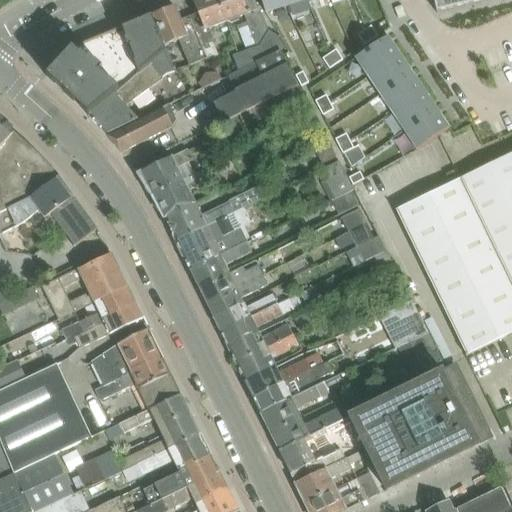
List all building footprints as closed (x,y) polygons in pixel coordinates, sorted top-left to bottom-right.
[(218,0),(192,0),(198,17),(190,20),(201,47),(212,42),(213,42),(208,30),(228,22),(218,0)] [(277,51),(281,49),(274,34),(269,31),(254,0),(218,0),(228,22),(244,16),(255,45),(254,49),(232,57),(237,71),(277,51)] [(286,7),(283,0),(260,0),(265,13),(286,7)] [(433,0),(437,13),(490,0),(433,0)] [(206,60),(201,47),(190,20),(181,23),(174,7),(152,16),(164,46),(178,41),(188,67),(206,60)] [(73,48),(47,75),(81,107),(88,116),(150,63),(162,78),(166,75),(175,71),(164,46),(152,16),(73,48)] [(371,27),(365,31),(372,41),(378,37),(371,27)] [(365,31),(358,36),(365,46),(372,41),(365,31)] [(355,57),(368,75),(400,53),(388,35),(355,57)] [(212,42),(201,47),(206,60),(217,56),(212,42)] [(277,51),(237,71),(226,77),(233,93),(211,104),(220,124),(239,115),(263,103),(295,87),(277,51)] [(336,51),(330,55),(337,65),(343,61),(336,51)] [(412,72),(400,53),(368,75),(380,93),(412,72)] [(330,55),(323,60),(330,70),(337,65),(330,55)] [(150,63),(88,116),(106,136),(137,120),(125,106),(129,103),(130,104),(162,78),(150,63)] [(412,72),(380,93),(392,112),(425,90),(412,72)] [(304,73),(296,77),(302,87),(309,84),(304,73)] [(437,108),(425,90),(392,112),(405,130),(437,108)] [(327,96),(316,102),(320,109),(331,103),(327,96)] [(263,103),(239,115),(245,128),(270,116),(263,103)] [(331,103),(320,109),(324,116),(334,110),(331,103)] [(137,120),(106,136),(121,153),(171,127),(161,109),(161,108),(137,120)] [(449,126),(437,108),(405,130),(417,148),(449,126)] [(290,115),(273,124),(279,136),(296,128),(290,115)] [(317,118),(300,126),(311,148),(329,139),(317,118)] [(0,214),(25,201),(34,197),(59,178),(59,177),(33,150),(13,134),(0,122),(0,214)] [(347,135),(336,140),(340,147),(351,142),(347,135)] [(329,140),(318,145),(327,163),(337,158),(338,158),(329,140)] [(351,142),(340,147),(344,154),(355,149),(351,142)] [(152,196),(182,182),(176,168),(192,160),(187,149),(138,174),(152,196)] [(511,154),(461,180),(511,284),(511,154)] [(329,168),(321,172),(325,179),(322,181),(332,202),(335,200),(350,193),(353,191),(346,177),(339,163),(329,168)] [(466,356),(511,333),(511,284),(461,180),(460,180),(456,170),(445,175),(450,185),(396,211),(466,356)] [(164,219),(195,203),(189,190),(207,181),(203,172),(182,182),(152,196),(156,204),(162,215),(163,216),(164,219)] [(361,173),(350,179),(354,186),(365,180),(361,173)] [(34,197),(25,201),(0,214),(0,235),(22,224),(39,211),(44,218),(44,219),(52,214),(65,233),(74,245),(73,246),(74,247),(98,230),(59,178),(34,197)] [(195,203),(164,219),(176,243),(233,215),(243,210),(261,201),(254,188),(227,201),(228,202),(201,215),(195,203)] [(357,207),(350,193),(335,200),(332,202),(339,216),(357,207)] [(341,218),(350,235),(367,226),(359,210),(341,218)] [(233,215),(176,243),(191,272),(247,244),(233,215)] [(374,240),(367,226),(350,235),(356,249),(374,240)] [(380,238),(374,240),(356,249),(363,262),(372,257),(386,250),(380,238)] [(252,254),(247,244),(191,272),(199,289),(230,274),(226,266),(252,254)] [(395,268),(386,250),(372,257),(381,274),(395,268)] [(121,274),(111,254),(42,287),(51,305),(68,297),(65,290),(83,281),(88,291),(95,288),(94,286),(121,274)] [(199,289),(207,305),(263,277),(259,267),(245,274),(242,267),(230,274),(199,289)] [(58,320),(94,304),(128,289),(121,274),(94,286),(95,288),(88,291),(90,294),(71,303),(68,297),(51,305),(58,320)] [(268,286),(263,277),(207,305),(213,318),(245,303),(242,299),(268,286)] [(136,306),(128,289),(94,304),(99,313),(64,331),(69,342),(105,325),(105,324),(110,321),(108,319),(136,306)] [(306,290),(301,293),(305,301),(310,298),(306,290)] [(26,292),(7,301),(12,313),(32,304),(26,292)] [(221,333),(277,305),(273,296),(247,309),(245,303),(213,318),(221,333)] [(288,299),(277,305),(221,333),(229,349),(259,334),(256,328),(293,310),(288,299)] [(389,342),(410,337),(408,330),(422,327),(417,305),(382,313),(389,342)] [(105,325),(69,342),(71,347),(78,343),(81,350),(143,319),(136,306),(108,319),(110,321),(105,324),(105,325)] [(105,387),(163,359),(147,327),(116,343),(119,347),(94,364),(105,387)] [(262,340),(259,334),(229,349),(235,363),(237,366),(245,383),(276,367),(274,364),(272,359),(298,346),(288,327),(262,340)] [(428,332),(408,342),(417,361),(421,359),(424,357),(437,351),(428,332)] [(445,366),(437,351),(424,357),(433,375),(442,371),(446,369),(445,366)] [(252,397),(253,398),(322,364),(317,353),(279,373),(276,367),(245,383),(248,389),(252,397)] [(163,359),(105,387),(97,391),(103,403),(138,385),(150,411),(181,396),(163,359)] [(417,361),(407,366),(416,384),(430,377),(425,368),(421,359),(417,361)] [(0,392),(27,379),(19,362),(0,370),(0,392)] [(322,364),(253,398),(261,414),(292,399),(321,385),(318,380),(333,373),(327,362),(322,364)] [(17,474),(54,456),(93,437),(60,368),(28,382),(27,379),(0,392),(0,434),(4,445),(17,474)] [(387,491),(388,491),(418,476),(449,461),(479,446),(442,371),(433,375),(430,377),(416,384),(412,386),(381,401),(350,417),(386,490),(387,491)] [(324,384),(321,385),(292,399),(261,414),(269,431),(271,434),(302,418),(300,416),(298,410),(329,394),(324,384)] [(105,431),(105,432),(110,441),(154,420),(158,428),(190,413),(181,396),(150,411),(105,431)] [(302,419),(271,434),(279,452),(323,430),(341,421),(336,411),(306,427),(302,419)] [(143,463),(201,435),(194,421),(190,413),(158,428),(164,442),(121,463),(125,471),(143,463)] [(347,430),(355,426),(350,417),(342,421),(347,430)] [(359,436),(355,426),(347,430),(351,440),(359,436)] [(323,430),(279,452),(291,475),(321,460),(323,459),(323,458),(332,454),(326,443),(329,441),(323,430)] [(181,473),(211,457),(201,435),(143,463),(146,468),(142,470),(146,477),(176,462),(181,473)] [(0,481),(10,477),(17,474),(4,445),(0,446),(0,481)] [(125,471),(121,463),(115,451),(96,460),(106,480),(125,471)] [(332,455),(332,454),(323,458),(323,459),(321,460),(326,470),(345,460),(340,451),(332,455)] [(318,473),(296,485),(306,505),(336,491),(330,480),(352,470),(350,465),(362,459),(359,453),(345,460),(326,470),(321,472),(318,473)] [(17,474),(32,511),(38,511),(73,495),(54,456),(17,474)] [(151,506),(220,474),(211,457),(181,473),(144,491),(151,506)] [(125,471),(106,480),(85,490),(95,510),(119,499),(124,497),(120,489),(146,477),(142,470),(146,468),(143,463),(125,471)] [(314,464),(291,475),(296,485),(318,473),(314,464)] [(357,479),(362,489),(367,500),(380,494),(369,473),(357,479)] [(10,477),(0,481),(0,511),(32,511),(17,474),(10,477)] [(151,506),(140,511),(166,511),(194,498),(197,506),(228,490),(220,474),(151,506)] [(309,511),(342,511),(367,500),(362,489),(340,500),(336,491),(306,505),(309,511)] [(427,511),(511,511),(501,489),(453,511),(452,511),(447,502),(427,511)] [(238,511),(228,490),(197,506),(200,511),(197,511),(238,511)] [(125,511),(119,499),(95,510),(95,511),(125,511)]
